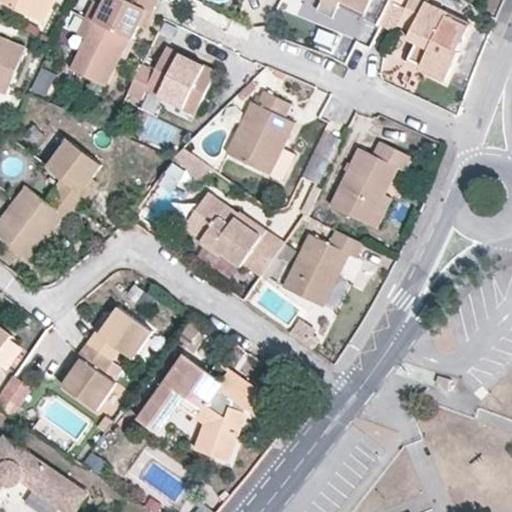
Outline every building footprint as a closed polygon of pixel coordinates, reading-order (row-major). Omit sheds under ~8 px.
[(3,0),(43,20),(53,0),(3,0)] [(107,0),(105,5),(90,37),(74,69),(108,85),(122,54),(114,51),(123,34),(131,38),(134,39),(140,25),(147,9),(153,11),(158,0),(107,0)] [(90,37),(105,5),(96,0),(80,33),(90,37)] [(329,13),(334,3),(327,0),(318,0),(316,6),(329,13)] [(342,0),(378,17),(386,0),(327,0),(334,3),(336,0),(342,0)] [(342,0),(336,0),(334,3),(375,24),(378,17),(342,0)] [(409,36),(419,41),(431,47),(421,67),(447,79),(460,51),(458,50),(472,22),(427,1),(427,0),(410,0),(401,22),(413,28),(409,36)] [(145,28),(153,11),(147,9),(140,25),(145,28)] [(122,54),(131,38),(123,34),(114,51),(122,54)] [(0,89),(9,93),(27,49),(0,36),(0,89)] [(431,47),(419,41),(409,61),(421,67),(431,47)] [(146,63),(131,91),(143,98),(149,88),(198,112),(218,70),(169,46),(157,69),(146,63)] [(40,65),(31,89),(46,94),(55,71),(40,65)] [(229,153),(271,174),(296,122),(287,117),(293,103),(267,91),(260,104),(254,102),(229,153)] [(71,219),(89,197),(82,191),(93,177),(103,164),(71,140),(50,166),(64,177),(46,200),(29,187),(0,223),(0,232),(31,257),(41,244),(55,226),(65,213),(71,219)] [(334,205),(371,223),(385,193),(398,166),(406,169),(413,155),(381,140),(374,154),(361,148),(334,205)] [(185,147),(177,157),(189,165),(197,155),(185,147)] [(82,191),(89,197),(100,182),(93,177),(82,191)] [(247,262),(263,275),(287,242),(268,229),(264,236),(238,218),(241,214),(212,193),(188,225),(205,238),(202,242),(221,256),(224,251),(243,267),(247,262)] [(385,193),(371,223),(378,226),(393,197),(385,193)] [(243,211),(241,214),(238,218),(264,236),(268,229),(243,211)] [(61,232),(55,226),(41,244),(48,249),(61,232)] [(358,257),(364,242),(336,229),(330,242),(311,234),(286,285),(324,304),(350,253),(358,257)] [(85,358),(75,372),(65,385),(98,409),(118,381),(106,372),(123,348),(136,357),(154,330),(122,307),(112,321),(102,334),(97,330),(80,354),(85,358)] [(102,334),(112,321),(107,317),(97,330),(102,334)] [(316,332),(301,322),(293,333),(315,349),(320,342),(313,337),(316,332)] [(0,353),(14,335),(0,324),(0,353)] [(70,369),(75,372),(85,358),(80,354),(70,369)] [(274,399),(243,376),(235,388),(225,381),(187,354),(142,418),(161,432),(180,406),(206,425),(198,448),(230,460),(249,408),(261,416),(274,399)] [(235,388),(243,376),(233,369),(225,381),(235,388)] [(32,385),(15,374),(0,395),(0,405),(13,414),(32,385)] [(107,424),(86,464),(103,473),(124,432),(107,424)] [(72,511),(75,511),(90,491),(5,435),(0,442),(0,491),(5,485),(10,487),(18,485),(24,479),(72,511)]
